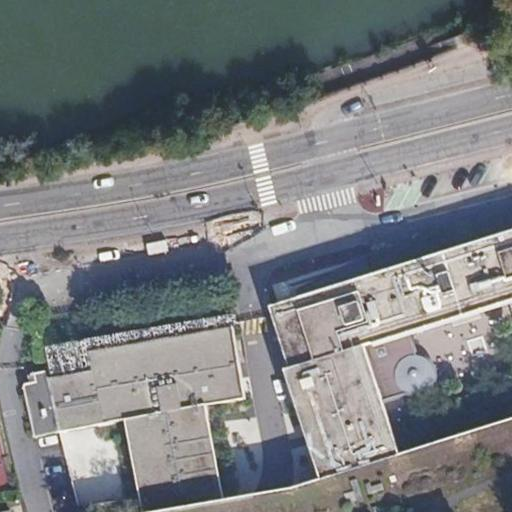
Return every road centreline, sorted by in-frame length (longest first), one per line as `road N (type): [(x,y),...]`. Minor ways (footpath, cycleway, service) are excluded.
road 1 (primary): [(331,140),(0,206)]
road 2 (primary): [(0,241),(328,176)]
road 3 (primary): [(511,66),(344,108),(331,140)]
road 4 (primary): [(328,176),(511,130)]
road 5 (primary): [(511,93),(331,140)]
